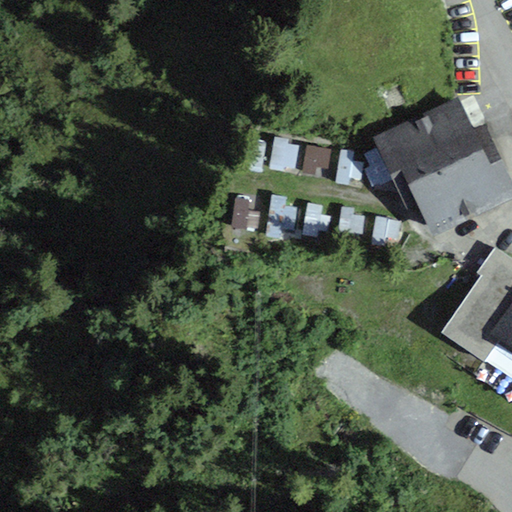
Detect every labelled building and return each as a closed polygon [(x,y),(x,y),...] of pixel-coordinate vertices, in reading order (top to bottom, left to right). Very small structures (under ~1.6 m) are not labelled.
[(419,206),(434,239),(504,206),(511,202),(511,180),(485,125),(474,131),(459,98),(373,138),(408,211),(419,206)] [(271,161),(296,164),(299,134),(274,132),(271,161)] [(306,166),(330,169),(332,145),(308,143),(306,166)] [(342,151),(336,182),(349,184),(355,154),(342,151)] [(259,218),(261,202),(249,200),(251,185),(236,184),(233,215),(259,218)] [(287,223),(293,192),(274,188),(268,218),(287,223)] [(511,395),(511,259),(496,249),(480,273),(484,276),(446,333),(488,361),(479,374),(511,395)]
